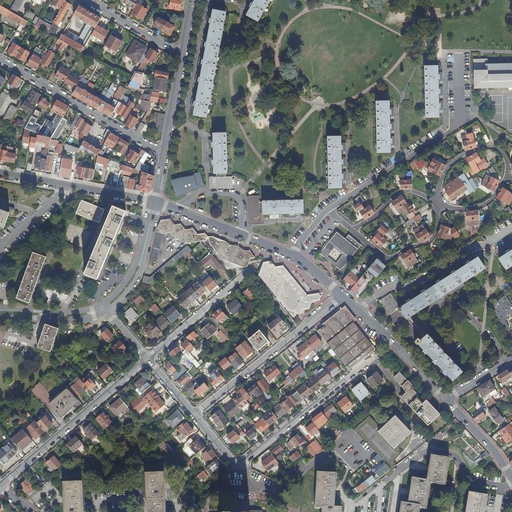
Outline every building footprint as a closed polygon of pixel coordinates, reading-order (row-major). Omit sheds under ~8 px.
[(16,0),(10,11),(16,14),(24,0),(16,0)] [(61,9),(66,2),(67,0),(66,0),(54,0),(52,4),(61,9)] [(130,7),(135,9),(137,4),(139,0),(122,0),(122,1),(121,1),(127,5),(130,7)] [(171,0),(170,9),(180,10),(182,0),(171,0)] [(255,0),(253,5),(247,15),(258,21),(269,0),(255,0)] [(71,4),(66,2),(61,9),(51,27),(48,33),(51,35),(54,36),(59,26),(58,26),(71,4)] [(148,10),(137,4),(135,9),(132,13),(142,20),(148,10)] [(10,11),(0,5),(0,12),(21,25),(24,19),(23,18),(16,14),(10,11)] [(91,34),(97,25),(101,19),(79,6),(74,15),(77,18),(85,22),(88,23),(80,37),(69,31),(66,36),(77,42),(77,43),(62,35),(60,39),(68,44),(70,45),(81,52),(91,34)] [(195,109),(194,114),(206,116),(226,12),(213,10),(212,18),(208,17),(208,20),(207,23),(209,23),(209,22),(211,23),(208,42),(203,41),(203,45),(202,47),(205,48),(205,46),(207,47),(204,60),(200,59),(200,62),(199,65),(201,66),(201,64),(203,65),(201,78),(197,77),(196,80),(196,83),(198,83),(198,82),(200,82),(196,102),(192,101),(192,104),(191,107),(193,107),(193,106),(196,106),(195,109)] [(154,26),(162,31),(167,22),(156,16),(154,20),(156,21),(155,21),(157,22),(154,26)] [(80,30),(85,22),(77,18),(77,28),(80,30)] [(39,20),(36,26),(46,31),(48,33),(51,27),(39,20)] [(175,27),(167,22),(162,31),(170,35),(175,27)] [(100,27),(97,25),(91,34),(103,42),(109,32),(104,29),(100,27)] [(123,42),(111,35),(105,46),(117,53),(123,42)] [(66,48),(68,44),(60,39),(59,39),(57,38),(55,40),(58,42),(57,43),(60,44),(57,49),(61,51),(64,47),(66,48)] [(147,48),(135,41),(127,56),(132,58),(138,61),(138,62),(139,62),(147,48)] [(9,52),(17,57),(22,48),(13,43),(9,52)] [(30,53),(22,48),(17,57),(25,61),(30,53)] [(159,54),(150,49),(145,57),(155,63),(158,57),(157,57),(159,54)] [(50,51),(42,64),(48,67),(55,54),(50,51)] [(45,55),(41,53),(38,57),(33,67),(34,68),(37,69),(45,55)] [(28,65),(33,67),(38,57),(34,55),(28,65)] [(149,60),(145,58),(136,74),(140,74),(144,67),(144,68),(149,60)] [(511,66),(486,67),(487,60),(483,60),(479,61),(475,61),(476,87),(511,86),(511,66)] [(425,67),(426,117),(439,117),(438,106),(438,92),(438,77),(437,66),(425,67)] [(65,82),(70,74),(71,72),(61,67),(56,76),(65,82)] [(151,76),(156,77),(167,79),(172,80),(173,74),(154,71),(151,76)] [(81,81),(70,74),(65,82),(65,83),(76,89),(81,81)] [(132,81),(128,87),(130,88),(137,89),(139,89),(142,75),(140,74),(136,74),(132,81)] [(13,75),(9,83),(12,85),(11,86),(12,86),(13,87),(14,86),(17,88),(18,85),(20,82),(22,80),(13,75)] [(156,77),(154,91),(162,92),(165,93),(167,79),(156,77)] [(111,117),(115,111),(116,109),(111,106),(110,106),(111,105),(108,103),(108,104),(107,104),(114,91),(112,90),(115,84),(113,83),(102,102),(97,99),(98,97),(96,96),(95,97),(90,94),(95,85),(90,83),(88,86),(89,87),(88,91),(86,91),(86,92),(85,91),(85,90),(83,89),(83,90),(82,89),(85,84),(86,85),(88,82),(82,78),(81,81),(76,89),(73,95),(111,117)] [(118,106),(123,96),(125,93),(119,89),(113,99),(114,99),(112,103),(118,106)] [(0,110),(10,93),(5,90),(0,97),(0,110)] [(22,108),(31,114),(41,96),(34,91),(27,103),(25,102),(22,108)] [(140,100),(152,102),(158,103),(159,93),(150,91),(150,95),(144,94),(143,97),(142,96),(140,100)] [(168,102),(170,94),(165,93),(162,92),(161,96),(162,97),(163,97),(162,101),(168,102)] [(116,109),(115,111),(117,113),(122,115),(130,101),(131,100),(123,96),(118,106),(116,109)] [(47,100),(43,98),(39,105),(47,109),(51,104),(46,101),(47,100)] [(70,107),(58,100),(52,110),(58,114),(53,123),(47,119),(45,122),(42,127),(38,134),(47,137),(52,138),(55,132),(63,119),(64,117),(70,107)] [(150,112),(152,102),(140,100),(134,109),(148,111),(150,112)] [(135,104),(130,101),(122,115),(126,118),(135,104)] [(377,102),(377,152),(389,152),(389,141),(389,126),(389,112),(389,104),(389,102),(377,102)] [(18,109),(12,105),(3,121),(10,123),(18,109)] [(41,113),(36,110),(30,121),(25,129),(30,130),(33,132),(38,134),(42,127),(36,123),(41,114),(43,115),(44,113),(42,112),(41,113)] [(144,124),(151,112),(150,112),(148,111),(136,131),(140,134),(145,125),(144,124)] [(73,131),(80,118),(83,115),(79,113),(71,128),(72,129),(72,131),(73,131)] [(162,132),(165,114),(158,113),(155,131),(162,132)] [(133,129),(138,120),(131,115),(125,125),(133,129)] [(79,137),(85,140),(88,136),(87,135),(92,127),(83,122),(84,121),(80,118),(73,131),(73,132),(76,134),(79,130),(82,132),(79,137)] [(25,129),(30,121),(26,119),(24,122),(19,120),(16,125),(25,129)] [(67,121),(63,119),(55,132),(52,138),(57,141),(67,124),(66,123),(67,121)] [(25,129),(25,133),(23,143),(22,145),(24,146),(24,143),(29,144),(31,137),(29,137),(30,130),(25,129)] [(103,147),(111,134),(112,132),(108,130),(104,137),(105,138),(100,145),(103,147)] [(119,138),(111,134),(103,147),(101,151),(98,156),(102,157),(107,149),(104,148),(105,147),(106,147),(108,145),(110,146),(111,145),(114,146),(116,142),(117,142),(119,138)] [(217,173),(217,177),(226,177),(226,173),(227,173),(226,134),(214,134),(214,137),(214,142),(211,142),(211,145),(211,148),(212,148),(212,147),(214,147),(214,160),(210,160),(211,162),(211,166),(212,166),(212,164),(214,164),(214,173),(217,173)] [(472,134),(467,135),(471,149),(477,147),(472,134)] [(47,137),(38,135),(38,137),(37,141),(39,141),(39,143),(49,145),(49,146),(46,147),(46,149),(50,147),(51,144),(51,140),(52,138),(47,137)] [(471,149),(467,135),(462,137),(466,151),(471,149)] [(328,137),(329,187),(341,187),(341,175),(341,161),(340,147),(340,140),(340,137),(328,137)] [(124,162),(126,159),(131,150),(127,148),(130,144),(121,139),(119,144),(121,145),(118,151),(124,155),(119,163),(121,164),(122,165),(124,162)] [(56,153),(64,155),(65,150),(62,149),(63,145),(59,144),(60,143),(59,143),(59,141),(51,140),(51,144),(50,147),(50,148),(49,154),(50,155),(52,144),(58,145),(56,153)] [(101,151),(84,141),(80,149),(89,152),(98,156),(101,151)] [(0,160),(7,161),(8,153),(9,147),(0,144),(0,160)] [(65,150),(79,153),(80,149),(66,144),(65,150)] [(131,151),(127,159),(127,160),(129,160),(128,162),(131,163),(131,162),(135,164),(139,156),(142,158),(146,151),(143,149),(139,155),(131,151)] [(17,155),(8,153),(7,161),(15,163),(17,155)] [(471,156),(477,166),(478,165),(477,163),(481,160),(476,153),(471,156)] [(98,156),(97,163),(105,164),(104,167),(108,168),(110,160),(107,159),(102,157),(98,156)] [(480,170),(477,166),(471,156),(466,158),(475,173),(480,170)] [(38,159),(36,168),(40,169),(39,170),(42,171),(42,169),(46,170),(47,160),(41,159),(41,157),(38,157),(38,159)] [(417,167),(419,171),(424,167),(419,158),(414,162),(417,167)] [(434,159),(431,164),(443,171),(446,165),(434,159)] [(66,160),(65,165),(62,164),(60,177),(70,179),(72,166),(70,165),(71,161),(66,160)] [(79,177),(84,178),(86,169),(85,169),(82,168),(82,166),(83,163),(78,162),(77,167),(78,168),(77,174),(80,174),(79,177)] [(427,162),(424,167),(441,176),(443,171),(431,164),(427,162)] [(120,173),(132,175),(132,172),(133,169),(126,166),(122,165),(122,166),(120,173)] [(95,170),(86,169),(84,178),(94,180),(95,170)] [(147,174),(143,172),(140,185),(137,185),(136,191),(149,193),(152,191),(154,177),(147,174)] [(177,192),(182,195),(186,193),(192,191),(202,188),(202,186),(204,186),(200,173),(200,172),(176,180),(174,185),(177,192)] [(463,173),(446,185),(449,190),(446,191),(452,199),(465,191),(467,195),(474,190),(468,180),(463,173)] [(500,181),(487,175),(484,180),(497,186),(500,181)] [(122,188),(129,189),(131,179),(131,178),(124,177),(122,188)] [(222,186),(232,186),(232,177),(226,177),(217,177),(210,177),(210,187),(222,186)] [(473,178),(472,177),(468,180),(474,190),(478,186),(476,183),(473,178)] [(494,191),(497,186),(484,180),(482,185),(494,191)] [(510,199),(511,196),(511,193),(504,188),(500,192),(510,199)] [(500,192),(497,197),(507,203),(510,199),(500,192)] [(402,196),(396,199),(403,209),(410,220),(415,217),(412,212),(414,211),(410,204),(408,206),(402,196)] [(258,197),(250,197),(250,224),(264,224),(264,218),(264,213),(263,203),(259,203),(259,197),(258,197)] [(396,199),(392,202),(398,212),(403,209),(396,199)] [(293,213),(303,212),(302,200),(263,201),(263,203),(264,213),(272,213),(272,216),(270,216),(270,218),(274,218),(276,218),(275,213),(289,213),(290,216),(288,216),(288,218),(292,217),(294,217),(293,213)] [(99,224),(104,211),(82,201),(76,214),(99,224)] [(370,216),(374,213),(368,203),(363,206),(370,216)] [(363,206),(359,209),(365,219),(370,216),(363,206)] [(126,212),(113,207),(85,274),(98,279),(126,212)] [(13,217),(15,211),(11,209),(10,213),(0,208),(0,226),(4,228),(9,215),(13,217)] [(188,244),(202,242),(208,237),(207,237),(205,235),(197,236),(192,230),(185,231),(180,226),(176,226),(174,227),(168,221),(160,222),(150,262),(155,263),(163,235),(171,234),(175,240),(183,238),(188,244)] [(453,229),(441,225),(440,231),(451,235),(453,229)] [(426,240),(430,237),(424,227),(420,230),(426,240)] [(372,240),(376,244),(384,235),(389,232),(385,229),(381,232),(380,231),(372,240)] [(420,230),(415,233),(421,243),(426,240),(420,230)] [(449,240),(451,235),(440,231),(438,236),(449,240)] [(334,245),(346,254),(336,266),(341,270),(361,245),(348,235),(345,239),(337,232),(319,253),(324,257),(334,245)] [(389,239),(384,235),(376,244),(381,247),(389,239)] [(244,268),(245,268),(249,264),(251,259),(255,258),(249,252),(243,251),(237,247),(231,246),(226,242),(213,238),(208,237),(202,242),(205,242),(209,239),(210,245),(224,260),(244,268)] [(255,258),(257,258),(251,250),(244,249),(238,245),(231,245),(231,246),(237,247),(243,251),(249,252),(255,258)] [(152,286),(157,282),(169,271),(182,260),(185,264),(188,260),(185,257),(187,255),(190,258),(192,257),(189,253),(192,251),(187,246),(150,279),(144,277),(142,284),(152,286)] [(412,262),(417,259),(411,250),(406,253),(412,262)] [(507,269),(511,265),(511,251),(511,252),(510,250),(506,252),(507,254),(500,259),(507,269)] [(17,299),(30,303),(47,258),(34,253),(17,299)] [(406,253),(401,255),(408,265),(412,262),(406,253)] [(221,277),(226,273),(211,256),(199,265),(204,270),(210,265),(221,277)] [(367,269),(377,277),(387,265),(377,257),(367,269)] [(418,344),(428,335),(419,326),(418,328),(410,317),(485,268),(478,258),(471,263),(470,261),(466,263),(467,265),(456,272),(455,270),(451,273),(453,274),(441,282),(440,280),(436,283),(437,284),(426,291),(425,290),(421,292),(423,294),(411,301),(410,299),(406,301),(408,303),(390,315),(388,320),(396,328),(399,325),(415,343),(417,342),(418,344)] [(320,301),(322,297),(319,294),(308,296),(306,293),(307,290),(304,287),(301,287),(298,284),(299,281),(297,278),(293,279),(291,275),(292,272),(290,269),(286,270),(284,267),(276,268),(271,262),(270,262),(262,269),(259,276),(288,312),(301,316),(302,311),(310,309),(313,302),(320,301)] [(353,287),(360,279),(354,274),(358,270),(354,267),(343,279),(353,287)] [(202,284),(210,278),(207,274),(199,280),(202,284)] [(361,287),(367,281),(362,276),(360,279),(353,287),(351,290),(355,294),(361,287)] [(202,284),(210,292),(217,286),(210,278),(202,284)] [(187,292),(196,302),(206,293),(198,283),(187,292)] [(251,301),(260,293),(253,285),(244,294),(251,301)] [(186,310),(196,302),(187,292),(178,301),(186,310)] [(140,296),(133,302),(138,307),(145,301),(140,296)] [(491,307),(506,331),(509,328),(505,321),(511,316),(511,305),(506,296),(491,307)] [(234,316),(243,308),(236,300),(227,307),(234,316)] [(155,314),(160,310),(155,305),(150,309),(155,314)] [(164,315),(172,324),(181,317),(173,308),(164,315)] [(131,321),(138,316),(131,309),(125,314),(131,321)] [(213,317),(211,319),(219,328),(221,326),(218,323),(223,318),(225,320),(228,318),(220,309),(212,316),(213,317)] [(366,338),(344,311),(318,332),(349,371),(376,349),(367,338),(366,338)] [(166,326),(169,324),(162,316),(155,323),(161,330),(164,328),(165,329),(167,327),(166,326)] [(242,331),(258,351),(269,342),(260,331),(265,327),(256,316),(241,330),(242,331)] [(276,335),(279,332),(278,331),(281,329),(286,324),(280,317),(269,327),(276,335)] [(152,339),(160,332),(152,323),(144,330),(152,339)] [(55,340),(59,329),(46,324),(37,348),(50,353),(55,340)] [(201,331),(208,339),(210,338),(218,331),(213,325),(211,327),(209,324),(201,331)] [(104,327),(98,332),(108,342),(113,337),(107,330),(104,327)] [(227,344),(230,341),(221,331),(218,334),(222,339),(221,340),(222,341),(223,340),(227,344)] [(190,342),(197,336),(194,332),(187,338),(190,342)] [(315,335),(307,342),(313,350),(317,354),(322,350),(319,346),(322,343),(315,335)] [(462,372),(428,335),(418,344),(424,350),(423,352),(426,355),(427,353),(434,360),(433,362),(436,365),(437,364),(444,371),(442,372),(445,376),(447,374),(453,380),(462,372)] [(194,347),(188,340),(181,346),(187,353),(188,352),(192,349),(194,347)] [(116,358),(127,349),(120,341),(111,349),(116,356),(115,356),(116,358)] [(245,359),(253,352),(245,342),(237,349),(245,359)] [(313,350),(307,342),(297,349),(301,354),(298,356),(301,360),(313,350)] [(181,351),(178,347),(170,354),(173,358),(181,351)] [(166,353),(161,357),(167,364),(172,360),(166,353)] [(182,353),(178,357),(181,360),(176,365),(179,368),(181,366),(186,363),(189,360),(186,357),(185,355),(182,353)] [(238,356),(236,353),(228,360),(232,364),(235,369),(237,367),(243,363),(238,356)] [(190,354),(186,357),(189,360),(190,362),(191,363),(194,360),(190,354)] [(232,364),(228,360),(226,358),(219,364),(225,370),(232,364)] [(168,371),(167,373),(169,375),(171,378),(176,373),(177,372),(173,366),(175,365),(172,361),(166,366),(168,369),(167,370),(168,371)] [(64,362),(58,366),(60,369),(63,372),(68,367),(64,362)] [(89,362),(86,364),(90,368),(92,371),(95,368),(89,362)] [(328,368),(334,376),(341,371),(335,362),(328,368)] [(113,371),(107,365),(98,373),(104,379),(110,374),(113,371)] [(280,373),(275,366),(264,375),(270,382),(280,373)] [(305,371),(301,366),(289,375),(290,376),(293,380),(299,376),(304,371),(305,371)] [(180,370),(177,372),(176,373),(177,374),(174,377),(176,380),(184,373),(181,371),(180,370)] [(325,370),(316,377),(322,386),(331,378),(325,370)] [(508,370),(499,376),(503,383),(511,377),(510,375),(510,373),(508,370)] [(221,383),(223,381),(221,380),(224,378),(219,372),(210,379),(215,385),(219,382),(221,383)] [(417,398),(419,396),(413,390),(414,388),(400,372),(393,378),(406,393),(401,398),(408,406),(409,405),(417,398)] [(373,389),(383,382),(379,377),(378,376),(376,373),(366,381),(368,383),(370,385),(373,389)] [(186,374),(180,378),(181,379),(178,382),(181,386),(185,383),(186,384),(187,383),(186,382),(190,379),(186,374)] [(85,386),(90,391),(96,386),(90,380),(91,379),(88,376),(81,382),(85,386)] [(322,386),(316,377),(306,385),(308,388),(313,393),(322,386)] [(78,378),(66,388),(67,389),(69,390),(77,383),(80,380),(78,378)] [(142,394),(151,387),(144,378),(135,385),(138,389),(142,394)] [(81,382),(80,380),(77,383),(69,390),(72,394),(76,399),(85,392),(82,388),(85,386),(81,382)] [(258,382),(255,384),(262,393),(265,391),(269,388),(263,380),(259,383),(258,382)] [(490,381),(484,385),(490,394),(496,390),(490,381)] [(196,389),(197,389),(201,385),(200,384),(199,384),(199,383),(196,386),(196,387),(195,388),(192,384),(193,383),(192,383),(183,390),(185,392),(186,391),(189,395),(196,389)] [(197,389),(195,391),(199,396),(209,388),(204,383),(201,385),(197,389)] [(255,384),(247,391),(251,396),(254,400),(262,393),(255,384)] [(304,400),(313,393),(308,388),(306,385),(305,384),(297,391),(304,400)] [(360,401),(369,394),(362,385),(353,392),(360,401)] [(488,405),(490,408),(496,404),(495,402),(490,394),(484,385),(477,389),(484,398),(487,395),(492,402),(488,405)] [(243,388),(239,392),(243,397),(247,402),(249,401),(248,400),(251,397),(243,388)] [(69,390),(67,389),(49,404),(61,418),(79,402),(76,399),(72,394),(69,390)] [(265,391),(262,393),(268,400),(271,398),(269,396),(265,391)] [(297,391),(288,398),(294,406),(300,402),(301,403),(304,400),(297,391)] [(506,403),(510,401),(509,399),(504,391),(500,394),(506,403)] [(151,406),(159,399),(159,398),(153,392),(145,399),(143,398),(138,402),(137,401),(131,406),(137,413),(146,405),(148,403),(151,406)] [(284,401),(279,404),(279,405),(286,413),(287,414),(290,411),(289,410),(294,406),(288,398),(287,396),(283,400),(284,401)] [(237,397),(233,401),(235,402),(240,410),(248,403),(247,402),(243,397),(239,400),(237,397)] [(345,413),(353,406),(346,398),(338,404),(345,413)] [(423,404),(417,398),(409,405),(428,425),(439,414),(426,401),(423,404)] [(163,402),(159,399),(151,406),(151,407),(157,413),(164,407),(161,404),(163,402)] [(127,407),(120,400),(110,408),(119,419),(123,415),(121,413),(127,408),(127,407)] [(169,410),(163,402),(161,404),(164,407),(157,413),(151,407),(150,408),(157,416),(160,413),(163,416),(169,410)] [(231,405),(225,410),(231,417),(234,415),(240,410),(235,402),(231,405)] [(260,406),(257,403),(251,407),(254,411),(256,409),(258,408),(260,406)] [(279,405),(272,411),(278,419),(286,413),(279,405)] [(323,412),(328,420),(332,416),(331,415),(332,415),(331,413),(335,409),(332,405),(323,412)] [(499,423),(502,420),(494,409),(489,412),(498,424),(499,423)] [(211,417),(215,421),(219,426),(218,427),(221,430),(226,425),(225,424),(229,422),(219,410),(211,417)] [(37,424),(44,432),(56,422),(46,411),(43,415),(45,417),(37,424)] [(272,411),(263,418),(264,418),(270,426),(278,419),(272,411)] [(183,421),(176,413),(167,421),(173,429),(183,421)] [(318,428),(328,421),(322,413),(312,420),(318,428)] [(474,420),(477,424),(486,417),(484,413),(474,420)] [(104,429),(111,423),(104,414),(97,420),(104,429)] [(234,415),(231,417),(236,424),(239,422),(234,415)] [(15,416),(13,419),(20,427),(23,425),(15,416)] [(394,448),(411,433),(395,416),(378,431),(394,448)] [(270,426),(264,418),(255,425),(261,433),(270,426)] [(502,420),(499,423),(500,425),(502,424),(505,428),(509,425),(510,424),(506,418),(502,420)] [(37,424),(35,422),(26,429),(31,435),(32,434),(36,439),(44,432),(37,424)] [(180,444),(186,440),(194,433),(186,422),(177,429),(181,433),(177,436),(179,438),(177,439),(180,444)] [(311,436),(318,431),(313,424),(306,429),(311,436)] [(99,434),(91,425),(84,431),(92,440),(99,434)] [(238,425),(229,431),(231,433),(227,436),(233,443),(240,438),(237,434),(238,433),(241,437),(245,434),(238,425)] [(510,442),(511,441),(511,440),(511,429),(509,425),(505,428),(500,432),(504,437),(505,436),(510,442)] [(11,440),(20,451),(28,444),(28,443),(31,440),(23,430),(11,440)] [(251,440),(257,436),(252,430),(246,434),(251,440)] [(336,439),(340,436),(336,430),(332,433),(336,439)] [(499,433),(507,444),(510,442),(505,436),(504,437),(500,432),(499,433)] [(298,436),(290,442),(294,447),(294,446),(296,449),(303,442),(298,436)] [(76,437),(67,445),(74,453),(83,445),(76,437)] [(196,442),(193,438),(188,442),(192,446),(196,442)] [(17,454),(20,451),(11,440),(7,443),(8,445),(0,452),(0,459),(4,464),(3,465),(4,466),(6,465),(5,463),(7,461),(9,463),(11,461),(10,459),(16,453),(17,454)] [(197,455),(205,449),(199,440),(196,442),(192,446),(190,447),(197,455)] [(160,445),(165,451),(168,448),(163,442),(160,445)] [(314,442),(311,445),(318,454),(322,451),(318,446),(314,442)] [(74,454),(78,458),(83,454),(81,451),(85,447),(83,445),(74,453),(74,454)] [(318,454),(311,445),(308,448),(313,454),(316,457),(318,454)] [(282,451),(279,446),(271,453),(277,461),(284,456),(281,452),(282,451)] [(168,448),(165,451),(170,457),(173,454),(168,448)] [(202,456),(209,464),(213,461),(214,462),(218,459),(211,450),(208,454),(207,452),(202,456)] [(290,458),(293,463),(301,457),(298,453),(295,455),(293,453),(291,455),(293,456),(290,458)] [(278,464),(273,456),(262,464),(266,469),(268,472),(275,467),(278,464)] [(46,464),(53,472),(61,465),(54,457),(46,464)] [(427,508),(428,500),(424,499),(425,491),(429,491),(431,482),(445,484),(447,476),(443,476),(444,468),(448,468),(449,460),(433,457),(431,466),(435,466),(434,474),(430,474),(429,482),(414,479),(412,489),(416,489),(415,498),(411,497),(409,505),(403,504),(401,511),(418,511),(420,507),(427,508)] [(107,458),(103,461),(108,466),(112,463),(107,458)] [(220,467),(216,461),(198,476),(197,477),(200,480),(207,475),(205,472),(207,470),(211,474),(220,467)] [(380,477),(391,469),(385,462),(382,464),(384,466),(379,470),(377,468),(374,470),(380,477)] [(323,508),(324,508),(325,508),(334,508),(337,474),(318,473),(316,509),(323,509),(323,508)] [(165,511),(164,476),(147,476),(147,502),(147,511),(165,511)] [(368,487),(377,480),(376,478),(375,479),(372,476),(364,482),(368,487)] [(28,496),(35,490),(27,480),(20,486),(28,496)] [(356,496),(368,487),(364,482),(357,488),(358,490),(357,491),(355,488),(352,491),(356,496)] [(82,511),(82,505),(82,484),(64,484),(65,497),(65,501),(65,503),(65,511),(82,511)] [(480,511),(482,504),(486,505),(488,497),(470,494),(469,502),(473,503),(472,511),(468,510),(467,511),(480,511)]
